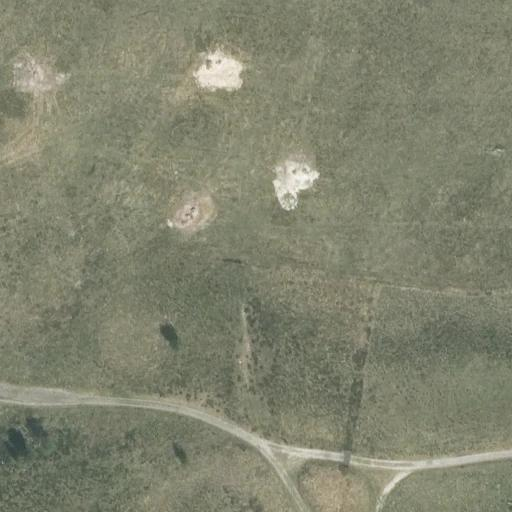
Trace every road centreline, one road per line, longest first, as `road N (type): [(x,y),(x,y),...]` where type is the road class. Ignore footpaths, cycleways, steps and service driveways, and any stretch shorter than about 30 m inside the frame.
road 1 (track): [(269,448),(201,412),(0,391)]
road 2 (track): [(269,448),(414,465)]
